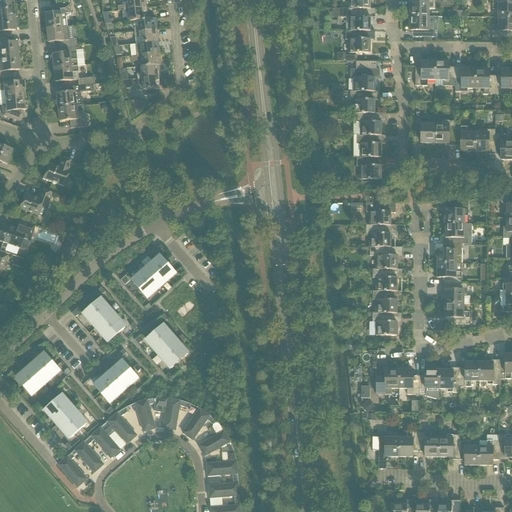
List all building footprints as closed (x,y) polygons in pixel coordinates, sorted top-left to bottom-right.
[(0,0),(0,18),(13,17),(12,3),(0,4),(0,0)] [(56,14),(46,15),(47,29),(62,27),(61,20),(64,19),(65,18),(66,17),(65,14),(71,13),(70,5),(69,0),(55,0),(56,6),(55,7),(56,14)] [(118,12),(147,9),(145,0),(128,0),(129,5),(117,7),(118,12)] [(349,0),(349,10),(370,10),(370,0),(349,0)] [(435,10),(434,0),(415,0),(416,4),(410,4),(410,18),(429,18),(429,10),(435,10)] [(511,18),(511,4),(511,0),(491,0),(492,10),(498,10),(498,18),(511,18)] [(147,9),(122,11),(123,23),(138,21),(148,20),(147,9)] [(340,10),(340,19),(349,19),(349,31),(370,32),(370,16),(375,16),(375,10),(370,10),(349,10),(340,10)] [(313,20),(321,20),(321,11),(313,11),(313,20)] [(0,38),(2,38),(2,32),(15,31),(14,28),(17,28),(16,19),(14,19),(13,17),(0,18),(0,38)] [(434,38),(434,29),(434,26),(429,26),(429,18),(410,18),(410,32),(415,32),(415,38),(423,38),(431,38),(434,38)] [(511,32),(511,18),(498,18),(498,26),(492,26),(492,38),(511,38),(511,32)] [(134,33),(157,31),(156,19),(148,20),(138,21),(138,27),(133,28),(134,33)] [(62,27),(47,29),(49,43),(59,42),(59,48),(62,48),(75,47),(76,47),(77,46),(76,40),(68,41),(67,27),(62,27)] [(158,42),(157,32),(157,31),(134,33),(135,38),(139,38),(140,44),(158,42)] [(370,32),(349,31),(345,31),(345,41),(349,41),(349,54),(370,54),(370,38),(375,38),(375,32),(370,32)] [(3,44),(2,38),(0,38),(0,54),(0,59),(17,57),(16,43),(3,44)] [(113,47),(119,47),(116,38),(110,39),(113,47)] [(140,44),(135,45),(137,56),(159,54),(158,42),(140,44)] [(60,54),(53,55),(54,69),(78,67),(77,61),(76,47),(75,47),(62,48),(59,48),(60,54)] [(116,56),(122,55),(119,47),(113,47),(116,56)] [(337,61),(345,61),(345,56),(345,52),(337,52),(337,61)] [(161,65),(159,54),(137,56),(131,57),(131,62),(142,61),(142,67),(161,65)] [(0,79),(7,78),(6,72),(19,71),(17,57),(0,59),(0,58),(0,79)] [(350,70),(350,79),(354,79),(354,92),(374,92),(375,79),(375,76),(380,76),(380,70),(377,70),(376,70),(376,62),(356,62),(356,70),(351,70),(350,70)] [(435,81),(435,62),(421,62),(421,68),(415,68),(415,87),(428,87),(428,81),(435,81)] [(435,62),(435,81),(443,81),(443,87),(455,87),(455,68),(449,68),(449,62),(435,62)] [(160,77),(159,66),(161,66),(161,65),(142,67),(141,68),(141,74),(137,75),(137,80),(160,77)] [(78,67),(54,69),(56,83),(66,82),(78,81),(78,80),(79,80),(78,67)] [(475,90),(475,71),(462,71),(462,68),(455,68),(455,87),(455,88),(455,92),(462,92),(462,90),(475,90)] [(127,69),(119,70),(120,80),(128,79),(127,69)] [(511,89),(511,70),(501,71),(501,76),(495,76),(495,96),(507,96),(507,89),(511,89)] [(495,96),(495,76),(489,76),(489,71),(475,71),(475,90),(483,90),(483,95),(495,96)] [(137,80),(138,85),(139,90),(140,91),(143,91),(144,97),(156,96),(155,90),(161,89),(160,77),(137,80)] [(79,87),(82,87),(93,85),(93,78),(78,80),(79,87)] [(25,96),(23,82),(0,84),(0,91),(4,91),(4,98),(25,96)] [(83,105),(82,100),(81,98),(81,93),(94,92),(93,85),(82,87),(79,87),(71,87),(71,93),(57,94),(58,108),(76,107),(84,106),(84,105),(83,105)] [(379,98),(379,92),(374,92),(354,92),(350,92),(350,101),(354,101),(354,114),(357,114),(374,114),(374,98),(379,98)] [(20,122),(23,115),(22,111),(26,110),(25,96),(4,98),(5,105),(1,106),(2,116),(20,122)] [(136,115),(148,106),(146,104),(134,101),(131,102),(136,115)] [(103,114),(112,113),(110,105),(102,106),(103,114)] [(76,107),(58,108),(60,122),(70,121),(74,121),(75,129),(88,127),(88,120),(87,117),(81,113),(77,114),(76,107)] [(386,114),(374,114),(357,114),(357,123),(361,123),(360,136),(381,136),(381,120),(386,120),(386,114)] [(434,144),(434,126),(427,126),(427,119),(415,119),(414,138),(421,138),(421,144),(434,144)] [(434,126),(434,144),(448,144),(448,147),(455,147),(455,128),(455,122),(448,122),(443,122),(443,126),(434,126)] [(475,152),(475,134),(467,134),(467,128),(455,128),(455,147),(460,147),(460,152),(475,152)] [(495,155),(495,136),(495,131),(488,131),(488,134),(475,134),(475,152),(488,153),(488,155),(495,155)] [(386,142),(386,136),(381,136),(360,136),(357,136),(356,145),(360,145),(360,158),(381,158),(381,142),(386,142)] [(511,160),(511,142),(507,142),(507,136),(495,136),(495,155),(501,155),(501,161),(511,160)] [(0,163),(6,165),(11,151),(0,146),(0,163)] [(84,152),(82,158),(97,163),(99,157),(84,152)] [(68,172),(72,162),(60,158),(57,168),(48,165),(42,180),(63,187),(69,172),(68,172)] [(381,158),(360,158),(356,158),(356,167),(360,168),(360,180),(381,181),(381,164),(386,164),(386,158),(381,158)] [(24,194),(18,209),(28,213),(38,216),(43,218),(46,210),(52,194),(49,193),(39,189),(36,199),(24,194)] [(507,219),(511,219),(511,194),(498,194),(498,199),(501,199),(501,201),(505,206),(507,206),(507,219)] [(395,214),(395,204),(366,204),(366,213),(370,213),(370,226),(390,226),(390,214),(395,214)] [(468,217),(468,211),(468,205),(443,205),(443,211),(446,211),(445,225),(464,225),(464,217),(468,217)] [(511,219),(507,219),(506,219),(506,227),(503,227),(503,239),(508,239),(511,239),(511,219)] [(29,242),(35,226),(17,220),(13,230),(0,225),(0,242),(19,249),(22,240),(29,242)] [(471,245),(471,225),(464,225),(445,225),(445,238),(443,238),(443,245),(462,245),(471,245)] [(395,232),(395,226),(390,226),(370,226),(366,226),(366,235),(369,235),(369,248),(390,248),(390,232),(395,232)] [(76,240),(78,235),(71,232),(69,238),(76,240)] [(75,253),(78,242),(69,238),(65,249),(75,253)] [(462,257),(462,245),(443,245),(443,251),(437,251),(437,265),(462,265),(462,257)] [(402,248),(390,248),(369,248),(369,257),(377,257),(376,270),(397,270),(397,254),(402,254),(402,248)] [(146,270),(154,278),(168,265),(161,257),(146,270)] [(19,267),(21,261),(14,258),(11,265),(19,267)] [(154,278),(161,286),(175,274),(168,265),(154,278)] [(461,285),(462,273),(462,265),(437,265),(437,279),(443,279),(443,285),(461,285)] [(139,290),(154,278),(146,270),(132,282),(139,290)] [(397,270),(376,270),(372,270),(372,279),(376,279),(376,292),(397,292),(397,276),(402,276),(402,270),(397,270)] [(125,277),(121,281),(123,283),(125,285),(129,281),(125,277)] [(147,299),(161,286),(154,278),(139,290),(147,299)] [(511,279),(508,279),(503,279),(503,286),(503,291),(500,291),(500,299),(506,299),(511,299),(511,279)] [(470,305),(470,297),(467,297),(467,285),(461,285),(443,285),(442,291),(445,291),(445,305),(464,305),(470,305)] [(397,292),(376,292),(372,292),(372,301),(376,301),(376,314),(397,314),(397,298),(402,298),(402,292),(397,292)] [(511,299),(506,299),(506,307),(503,307),(502,313),(502,319),(511,319),(511,299)] [(92,307),(104,321),(113,314),(100,300),(92,307)] [(469,325),(470,315),(470,313),(464,313),(464,305),(445,305),(445,319),(450,319),(450,325),(469,325)] [(84,314),(96,328),(104,321),(92,307),(84,314)] [(117,335),(125,328),(113,314),(104,321),(117,335)] [(397,314),(376,314),(372,314),(372,323),(376,323),(376,336),(396,337),(397,320),(402,320),(402,314),(397,314)] [(109,343),(117,335),(104,321),(96,328),(109,343)] [(154,333),(167,347),(175,340),(163,326),(154,333)] [(146,341),(159,355),(167,347),(154,333),(146,341)] [(179,362),(188,355),(175,340),(167,347),(179,362)] [(347,342),(345,344),(345,347),(348,351),(352,351),(354,348),(354,345),(350,342),(347,342)] [(171,369),(179,362),(167,347),(159,355),(171,369)] [(31,367),(38,375),(52,363),(45,355),(31,367)] [(511,374),(511,355),(505,356),(505,361),(499,361),(499,380),(511,380),(511,374)] [(28,365),(25,361),(19,366),(23,369),(28,365)] [(499,380),(499,361),(493,361),(492,363),(479,363),(479,382),(487,382),(487,386),(499,386),(499,380)] [(109,374),(116,383),(130,370),(123,362),(109,374)] [(60,371),(52,363),(38,375),(45,384),(60,371)] [(479,382),(479,363),(465,363),(465,369),(459,369),(459,388),(470,388),(470,382),(479,382)] [(16,380),(24,388),(38,375),(31,367),(16,380)] [(459,388),(459,369),(452,369),(452,371),(439,371),(439,390),(447,390),(447,394),(459,394),(459,388)] [(123,391),(137,379),(130,370),(116,383),(123,391)] [(377,376),(377,395),(379,395),(391,395),(391,390),(399,390),(399,371),(385,371),(385,376),(379,376),(377,376)] [(419,396),(419,376),(413,376),(413,371),(399,371),(399,390),(407,390),(407,396),(419,396)] [(425,397),(439,401),(439,390),(439,371),(425,371),(425,377),(419,376),(419,396),(425,396),(425,397)] [(95,387),(102,395),(116,383),(109,374),(95,387)] [(31,396),(45,384),(38,375),(24,388),(31,396)] [(109,404),(123,391),(116,383),(102,395),(109,404)] [(361,386),(362,399),(370,398),(370,386),(361,386)] [(53,403),(66,418),(74,410),(61,396),(53,403)] [(136,404),(144,433),(155,429),(148,405),(155,405),(157,404),(158,400),(156,400),(151,400),(145,401),(142,402),(139,403),(136,404)] [(155,405),(153,412),(165,414),(168,400),(163,400),(158,400),(157,404),(155,405)] [(165,414),(163,429),(175,431),(179,406),(187,409),(190,405),(187,404),(182,402),(179,401),(173,400),(168,400),(165,414)] [(367,414),(375,408),(369,400),(361,406),(367,414)] [(53,403),(45,411),(57,425),(66,418),(53,403)] [(118,414),(108,422),(127,444),(137,436),(120,418),(128,413),(126,409),(121,411),(118,414)] [(78,432),(86,425),(74,410),(66,418),(78,432)] [(192,421),(183,434),(193,441),(207,420),(213,426),(217,424),(213,419),(209,416),(204,412),(202,411),(200,410),(192,421)] [(70,439),(78,432),(66,418),(57,425),(70,439)] [(108,422),(91,437),(95,440),(111,459),(120,451),(108,437),(115,430),(108,422)] [(224,432),(198,447),(204,457),(226,445),(229,453),(234,452),(233,449),(232,447),(231,445),(229,440),(227,438),(226,436),(225,434),(224,432)] [(419,452),(419,433),(407,433),(407,439),(399,439),(399,458),(413,458),(413,452),(419,452)] [(439,458),(439,440),(431,440),(431,433),(419,433),(419,452),(425,452),(425,458),(439,458)] [(386,439),(386,436),(379,436),(379,438),(372,438),(372,451),(378,451),(378,460),(385,460),(385,457),(399,458),(399,439),(386,439)] [(459,461),(459,441),(459,436),(453,436),(453,440),(439,440),(439,458),(452,458),(452,460),(459,461)] [(87,447),(94,440),(91,437),(75,451),(78,455),(94,473),(103,465),(87,447)] [(499,442),(499,461),(505,461),(505,458),(511,458),(511,440),(505,440),(505,437),(499,437),(499,442)] [(479,466),(479,448),(471,448),(471,442),(459,441),(459,461),(465,461),(465,466),(479,466)] [(499,461),(499,442),(487,442),(487,448),(479,448),(479,466),(493,466),(493,461),(499,461)] [(71,461),(78,455),(75,451),(58,466),(78,488),(87,480),(71,461)] [(232,475),(233,485),(238,484),(236,462),(207,465),(208,477),(232,475)] [(234,497),(235,507),(240,506),(238,484),(233,485),(209,487),(210,499),(234,497)] [(416,511),(416,506),(416,501),(410,501),(410,506),(393,506),(393,511),(416,511)] [(416,506),(416,511),(438,511),(438,506),(438,501),(432,501),(432,506),(416,506)] [(460,511),(460,501),(454,501),(454,506),(438,506),(438,511),(460,511)]
